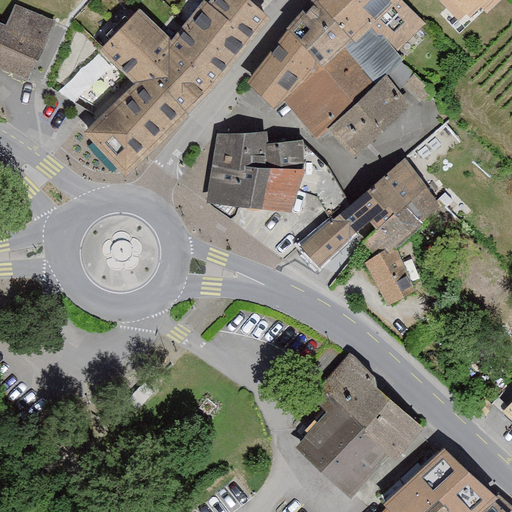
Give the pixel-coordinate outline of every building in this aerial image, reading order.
[(133,82),(85,133),(127,173),(273,21),(250,0),(200,0),(173,29),(143,0),(140,0),(96,47),(133,82)] [(274,38),(241,81),(270,112),(280,105),(314,145),(327,135),(352,163),(409,107),(383,81),(422,49),(406,32),(413,19),(397,0),(304,0),(304,1),(286,23),(274,38)] [(449,0),(466,16),(487,0),(449,0)] [(0,29),(0,73),(29,88),(59,28),(18,7),(5,32),(0,29)] [(265,132),(214,127),(203,199),(286,210),(295,191),(303,173),(304,143),(304,138),(265,132)] [(303,173),(295,191),(312,196),(333,223),(354,205),(330,172),(304,143),(303,173)] [(333,223),(297,253),(317,275),(355,238),(370,260),(360,268),(384,314),(409,297),(390,252),(436,210),(401,165),(354,205),(333,223)] [(417,429),(346,362),(320,390),(335,404),(291,449),(348,502),(417,429)] [(470,511),(492,491),(440,439),(378,500),(383,506),(390,511),(470,511)] [(511,511),(511,509),(492,491),(470,511),(511,511)]
